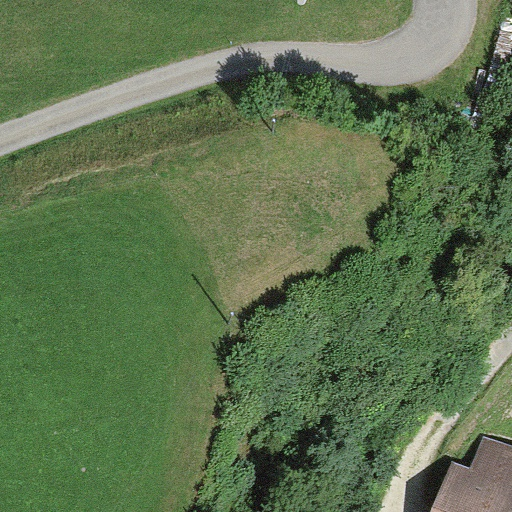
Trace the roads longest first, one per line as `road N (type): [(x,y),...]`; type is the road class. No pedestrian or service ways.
road 1 (track): [(445,0),(433,35),(396,58),(252,60),(131,93),(0,142)]
road 2 (track): [(398,511),(419,461),(511,347)]
